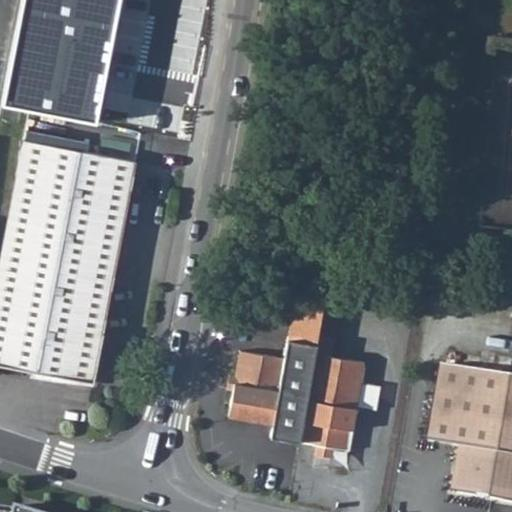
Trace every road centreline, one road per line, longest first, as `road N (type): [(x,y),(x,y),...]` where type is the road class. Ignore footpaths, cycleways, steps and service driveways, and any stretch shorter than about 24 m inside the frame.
road 1 (tertiary): [(241,0),(150,487)]
road 2 (tertiary): [(0,443),(150,487)]
